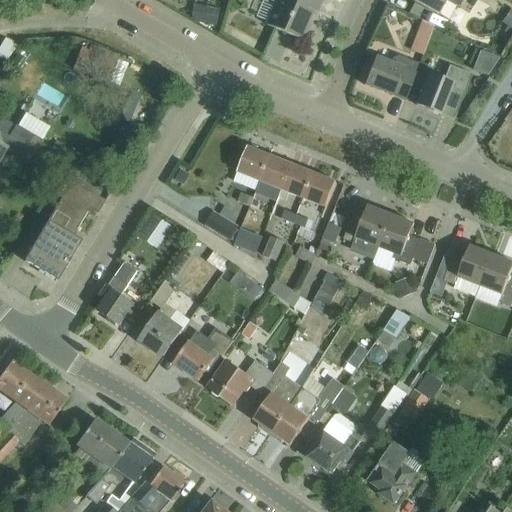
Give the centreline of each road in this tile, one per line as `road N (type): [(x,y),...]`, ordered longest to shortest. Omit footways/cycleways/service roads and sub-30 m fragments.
road 1 (residential): [(39,342),(215,69)]
road 2 (tertiary): [(296,511),(39,342)]
road 3 (residential): [(511,190),(324,119)]
road 4 (residential): [(324,119),(372,0)]
road 5 (residential): [(215,69),(112,0)]
